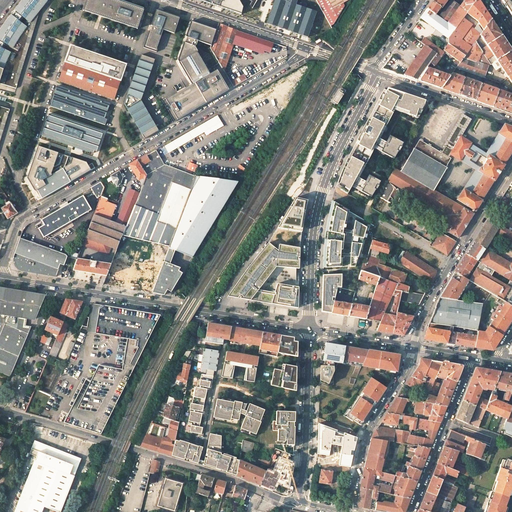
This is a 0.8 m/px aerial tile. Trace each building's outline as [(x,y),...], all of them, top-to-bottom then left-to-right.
[(0,83),(16,88),(17,84),(14,83),(35,17),(47,0),(23,0),(15,10),(16,11),(12,16),(11,15),(7,21),(3,27),(0,31),(0,83)] [(86,0),(83,10),(84,11),(84,10),(137,27),(137,28),(138,29),(144,9),(116,0),(86,0)] [(199,0),(218,6),(241,14),(242,8),(238,0),(199,0)] [(248,0),(252,2),(250,5),(252,8),(257,0),(248,0)] [(274,0),(266,23),(308,37),(317,12),(296,5),(297,0),(274,0)] [(333,24),(344,6),(343,3),(333,9),(328,0),(317,0),(316,0),(330,26),(333,24)] [(348,0),(328,0),(333,9),(343,3),(348,0)] [(491,20),(478,0),(476,0),(466,13),(478,21),(483,30),(491,20)] [(511,0),(502,0),(511,16),(511,0)] [(179,17),(157,10),(156,10),(151,25),(153,26),(151,31),(149,31),(143,48),(157,52),(162,35),(161,34),(163,29),(173,33),(174,33),(179,18),(179,17)] [(472,25),(463,18),(455,28),(451,34),(460,40),(470,26),(472,25)] [(502,36),(491,20),(483,30),(480,35),(487,45),(502,36)] [(184,116),(230,89),(218,70),(212,73),(198,49),(196,46),(198,41),(211,45),(217,30),(215,30),(216,29),(193,21),(187,37),(189,38),(187,43),(186,42),(179,60),(193,84),(172,97),(184,116)] [(211,45),(211,47),(224,70),(226,66),(233,44),(234,41),(237,30),(219,24),(217,30),(211,45)] [(479,36),(470,26),(460,40),(451,34),(448,39),(448,44),(465,56),(475,41),(479,36)] [(237,30),(234,41),(265,51),(269,53),(273,43),(237,30)] [(511,51),(502,36),(487,45),(493,55),(497,61),(511,51)] [(444,53),(424,38),(421,42),(438,54),(441,57),(444,53)] [(264,54),(265,51),(234,41),(233,44),(264,54)] [(481,50),(475,41),(465,56),(464,57),(487,66),(490,64),(487,59),(481,50)] [(465,56),(448,44),(447,45),(443,50),(456,60),(460,63),(464,57),(465,56)] [(493,55),(487,45),(481,50),(487,59),(493,55)] [(71,47),(66,62),(120,81),(125,65),(71,47)] [(511,74),(511,51),(497,61),(501,67),(508,77),(511,74)] [(441,57),(438,54),(431,63),(434,66),(441,57)] [(155,59),(141,55),(139,60),(142,60),(140,64),(147,67),(146,69),(137,66),(127,95),(129,96),(127,104),(129,107),(127,108),(139,128),(146,124),(148,126),(142,130),(144,133),(142,134),(145,139),(146,138),(145,138),(158,131),(159,131),(141,100),(155,59)] [(487,66),(464,57),(460,63),(456,67),(467,71),(483,77),(484,73),(487,66)] [(139,60),(137,66),(146,69),(147,67),(140,64),(142,60),(139,60)] [(460,63),(456,60),(448,70),(447,69),(444,73),(449,77),(452,74),(456,67),(460,63)] [(501,67),(497,61),(492,64),(496,70),(501,67)] [(66,62),(59,81),(114,99),(120,81),(66,62)] [(444,73),(434,66),(431,63),(418,80),(441,89),(449,77),(444,73)] [(244,74),(231,82),(234,87),(247,79),(244,74)] [(464,78),(452,74),(449,77),(441,89),(452,92),(458,95),(464,78)] [(481,84),(464,78),(458,95),(475,101),(481,84)] [(498,90),(481,84),(475,101),(492,107),(498,90)] [(57,86),(50,106),(105,125),(107,119),(105,119),(108,110),(110,104),(57,86)] [(344,167),(336,187),(348,194),(352,187),(371,197),(381,181),(369,174),(365,182),(358,178),(374,149),(395,160),(405,142),(390,135),(385,142),(379,139),(395,110),(418,118),(428,101),(418,98),(385,87),(380,96),(364,127),(350,154),(344,167)] [(341,88),(333,101),(337,104),(346,91),(341,88)] [(511,95),(498,90),(492,107),(511,114),(511,111),(511,95)] [(233,113),(256,104),(253,97),(230,106),(233,113)] [(439,141),(455,110),(449,107),(448,109),(439,105),(427,130),(433,134),(432,137),(439,141)] [(0,129),(5,113),(8,114),(10,109),(0,106),(0,129)] [(108,131),(49,110),(40,138),(99,158),(108,131)] [(471,119),(462,114),(443,146),(445,147),(441,153),(419,140),(414,149),(413,149),(400,171),(434,191),(447,168),(445,168),(451,158),(449,158),(451,155),(450,155),(461,136),(471,119)] [(139,128),(142,134),(144,133),(142,130),(148,126),(146,124),(139,128)] [(511,126),(504,124),(498,134),(506,139),(493,158),(488,154),(486,158),(487,159),(485,162),(484,165),(481,169),(480,168),(478,171),(483,174),(471,193),(463,189),(456,200),(472,209),(471,211),(473,212),(474,210),(475,211),(482,201),(482,200),(494,181),(505,165),(504,165),(511,152),(511,126)] [(471,143),(469,147),(475,151),(478,153),(486,158),(488,154),(493,158),(506,139),(498,134),(486,153),(471,143)] [(472,143),(461,136),(450,155),(451,155),(460,161),(461,160),(463,157),(469,161),(475,151),(469,147),(471,143),(472,143)] [(73,163),(77,154),(40,141),(29,179),(33,186),(63,169),(73,163)] [(164,164),(156,150),(147,155),(149,158),(148,159),(149,161),(155,171),(161,173),(160,178),(172,182),(191,190),(196,177),(164,164)] [(478,153),(475,151),(469,161),(472,163),(478,153)] [(63,169),(71,182),(96,168),(98,163),(77,154),(73,163),(63,169)] [(141,166),(149,161),(148,159),(149,158),(147,155),(146,155),(137,161),(141,166)] [(469,161),(463,157),(461,160),(478,171),(480,168),(472,163),(469,161)] [(137,161),(130,165),(133,170),(142,185),(144,180),(146,175),(143,169),(141,167),(141,166),(137,161)] [(155,171),(149,161),(141,166),(141,167),(142,168),(143,169),(146,175),(144,180),(142,185),(139,193),(137,199),(149,205),(161,209),(172,182),(160,178),(161,173),(155,171)] [(380,193),(378,196),(380,197),(386,201),(389,195),(396,201),(398,197),(398,192),(395,188),(393,186),(390,184),(391,182),(447,215),(440,227),(458,238),(466,226),(474,214),(434,191),(400,171),(395,168),(393,171),(389,177),(385,185),(382,190),(380,193)] [(63,169),(33,186),(41,199),(71,182),(63,169)] [(119,171),(110,176),(117,187),(121,184),(123,178),(119,171)] [(169,246),(169,248),(175,251),(184,254),(192,257),(238,182),(236,182),(196,176),(196,177),(191,190),(175,230),(169,246)] [(100,182),(91,188),(95,195),(97,198),(101,195),(104,188),(100,182)] [(191,190),(172,182),(161,209),(149,205),(147,210),(159,215),(156,222),(159,223),(171,228),(175,230),(191,190)] [(130,189),(119,217),(128,221),(137,199),(139,193),(130,189)] [(61,209),(41,220),(45,225),(39,228),(44,237),(46,236),(87,212),(88,213),(89,211),(90,208),(89,207),(83,196),(68,204),(61,209)] [(101,197),(94,214),(100,217),(106,202),(107,199),(101,197)] [(279,305),(298,308),(299,303),(299,282),(299,272),(300,269),(300,246),(301,237),(301,234),(303,225),(304,215),(306,209),(308,201),(299,199),(295,198),(289,207),(268,242),(249,265),(227,296),(230,297),(256,301),(279,305)] [(128,221),(122,235),(136,238),(147,210),(149,205),(137,200),(137,199),(128,221)] [(6,205),(1,208),(8,219),(17,213),(10,202),(9,200),(6,202),(7,203),(6,204),(6,205)] [(324,249),(324,267),(342,267),(342,258),(340,258),(340,250),(342,250),(344,235),(341,233),(342,227),(345,227),(348,210),(332,201),(330,210),(328,216),(327,223),(325,234),(325,240),(324,249)] [(106,202),(100,217),(109,220),(115,205),(106,202)] [(147,210),(136,238),(149,241),(156,222),(159,215),(147,210)] [(94,214),(85,238),(111,248),(116,250),(122,235),(128,221),(119,217),(117,223),(109,220),(100,217),(94,214)] [(477,261),(480,262),(494,271),(510,280),(511,281),(511,232),(502,226),(488,219),(474,242),(466,254),(477,261)] [(367,227),(355,220),(352,236),(351,253),(350,267),(355,266),(367,227)] [(156,222),(149,241),(163,245),(169,246),(175,230),(171,228),(159,223),(156,222)] [(456,241),(441,232),(433,244),(449,253),(456,241)] [(66,254),(20,238),(13,258),(14,258),(14,259),(15,262),(16,263),(17,265),(19,268),(21,269),(23,271),(25,272),(28,272),(56,277),(60,264),(64,265),(68,256),(66,254)] [(85,238),(82,245),(108,255),(111,248),(85,238)] [(390,246),(372,240),(370,248),(378,251),(387,254),(390,246)] [(175,251),(169,248),(164,261),(170,264),(175,251)] [(378,251),(370,248),(368,254),(375,257),(378,251)] [(437,271),(406,252),(399,262),(431,282),(437,271)] [(375,257),(368,254),(366,261),(383,267),(385,261),(375,257)] [(477,261),(466,254),(455,272),(465,278),(477,261)] [(74,267),(73,270),(106,276),(111,265),(106,264),(77,259),(74,267)] [(137,290),(152,293),(161,269),(114,261),(113,265),(111,265),(106,276),(111,276),(110,279),(137,284),(135,290),(137,290)] [(170,264),(164,261),(161,269),(152,293),(164,295),(178,271),(180,268),(170,264)] [(383,267),(366,261),(365,264),(363,264),(361,270),(379,277),(398,283),(402,285),(403,283),(405,275),(383,267)] [(494,271),(480,262),(476,268),(491,276),(494,271)] [(199,266),(196,271),(202,275),(205,270),(199,266)] [(507,303),(511,295),(511,288),(507,286),(491,276),(476,268),(468,280),(469,280),(504,300),(505,301),(507,303)] [(379,277),(361,270),(358,279),(376,285),(379,277)] [(182,273),(178,271),(164,295),(168,296),(182,273)] [(465,278),(455,272),(439,298),(457,301),(469,280),(468,280),(465,278)] [(326,312),(331,313),(334,301),(337,287),(344,289),(344,274),(323,275),(323,285),(322,312),(326,312)] [(373,294),(372,299),(369,307),(365,319),(381,322),(382,317),(384,314),(392,296),(395,290),(398,283),(379,277),(376,285),(373,294)] [(402,285),(398,283),(395,290),(401,291),(408,293),(409,287),(405,286),(402,285)] [(0,288),(0,312),(28,316),(33,319),(42,297),(44,296),(0,288)] [(399,304),(399,301),(401,291),(395,290),(392,296),(395,296),(390,316),(390,319),(395,320),(397,313),(398,307),(399,304)] [(408,293),(401,291),(399,301),(419,304),(424,296),(408,293)] [(15,294),(0,292),(0,373),(9,377),(18,358),(0,350),(0,340),(8,323),(16,305),(11,303),(12,299),(15,294)] [(19,355),(31,327),(27,325),(27,316),(33,319),(42,297),(21,295),(16,305),(8,323),(0,340),(0,350),(18,358),(19,355)] [(457,301),(439,298),(429,323),(449,326),(463,328),(473,330),(477,330),(482,304),(457,301)] [(73,300),(66,299),(60,313),(61,313),(66,315),(73,300)] [(82,302),(73,300),(66,315),(75,319),(82,302)] [(351,304),(334,301),(331,313),(344,316),(348,316),(351,304)] [(499,306),(491,319),(493,320),(492,321),(484,332),(477,331),(476,336),(474,348),(488,350),(495,347),(511,323),(511,320),(511,306),(507,303),(505,301),(502,305),(503,306),(502,308),(499,306)] [(96,304),(91,303),(88,317),(87,327),(86,332),(91,333),(95,333),(99,309),(99,308),(100,307),(101,306),(102,306),(103,306),(104,306),(100,305),(96,304)] [(369,307),(351,304),(348,316),(365,319),(369,307)] [(99,309),(95,333),(127,339),(122,369),(98,365),(90,381),(86,379),(72,406),(77,409),(73,416),(68,413),(64,423),(101,434),(120,400),(160,315),(139,311),(104,306),(103,306),(102,306),(101,306),(100,307),(99,308),(99,309)] [(413,317),(397,313),(395,320),(394,324),(392,333),(403,335),(403,328),(407,329),(413,317)] [(63,322),(51,317),(45,330),(57,336),(63,322)] [(67,324),(63,322),(57,336),(49,355),(49,356),(55,359),(66,333),(64,332),(67,324)] [(394,324),(381,322),(377,331),(392,333),(394,324)] [(231,327),(208,323),(205,342),(223,345),(223,339),(229,340),(231,327)] [(458,328),(449,326),(449,330),(448,331),(446,343),(455,344),(457,333),(458,328)] [(263,332),(231,327),(229,340),(260,346),(263,332)] [(436,330),(427,328),(424,339),(446,343),(448,331),(436,330)] [(281,335),(263,332),(260,346),(260,350),(267,351),(272,352),(274,352),(278,353),(281,335)] [(462,334),(457,333),(455,344),(474,348),(476,336),(474,336),(470,335),(466,334),(465,334),(462,334)] [(281,335),(278,353),(283,354),(283,352),(290,353),(290,355),(297,356),(297,342),(294,341),(294,337),(281,335)] [(74,343),(71,341),(66,354),(69,355),(74,343)] [(342,364),(343,360),(345,346),(326,343),(322,361),(324,361),(335,363),(342,364)] [(343,360),(362,364),(367,351),(345,346),(343,360)] [(218,351),(204,348),(200,369),(207,370),(206,375),(213,376),(214,371),(216,371),(217,367),(215,367),(216,364),(217,365),(218,360),(216,360),(217,358),(218,358),(219,354),(217,353),(218,351)] [(379,352),(368,350),(367,351),(362,364),(361,366),(396,372),(399,355),(379,352)] [(258,357),(226,352),(225,361),(227,361),(227,363),(224,362),(221,377),(229,378),(232,368),(233,364),(230,363),(230,362),(251,365),(251,367),(247,366),(247,370),(246,381),(254,382),(256,368),(254,367),(254,366),(257,366),(258,357)] [(436,376),(442,362),(420,359),(420,365),(411,377),(423,382),(432,386),(434,382),(436,376)] [(185,363),(184,363),(183,368),(190,369),(191,361),(186,360),(185,363)] [(232,368),(229,378),(232,379),(234,366),(246,368),(244,380),(246,381),(247,370),(247,366),(251,367),(251,365),(230,362),(230,363),(233,364),(232,368)] [(452,364),(442,362),(436,376),(446,378),(452,364)] [(283,370),(274,369),(273,375),(274,375),(274,377),(272,377),(271,385),(296,390),(296,366),(285,364),(283,370)] [(462,366),(452,364),(446,378),(456,382),(462,366)] [(327,384),(335,366),(323,366),(320,366),(320,382),(327,384)] [(190,369),(183,368),(182,373),(175,371),(172,377),(177,379),(187,383),(187,379),(189,372),(190,369)] [(500,372),(476,368),(462,400),(475,405),(482,388),(485,389),(485,390),(486,390),(486,389),(492,390),(500,372)] [(511,373),(500,372),(492,390),(496,391),(497,388),(506,391),(503,399),(507,401),(510,394),(511,394),(511,373)] [(213,376),(206,375),(201,374),(199,386),(211,388),(213,376)] [(423,382),(411,377),(406,385),(415,389),(416,387),(417,388),(418,385),(421,386),(423,382)] [(456,382),(446,378),(437,398),(434,397),(427,395),(424,402),(425,402),(446,406),(456,382)] [(358,401),(347,418),(353,422),(354,421),(360,426),(364,421),(386,388),(372,379),(368,385),(367,384),(361,393),(363,394),(360,398),(363,400),(361,403),(358,401)] [(432,386),(423,382),(421,386),(420,388),(424,390),(419,401),(424,402),(427,395),(432,386)] [(439,384),(434,382),(432,386),(427,395),(434,397),(439,384)] [(189,409),(202,412),(207,389),(195,386),(192,403),(191,403),(189,409)] [(496,391),(492,390),(490,397),(488,402),(485,410),(501,416),(506,419),(511,406),(506,404),(495,400),(497,393),(496,391)] [(167,403),(162,416),(163,417),(174,421),(179,407),(182,408),(183,402),(169,397),(167,403)] [(405,399),(397,397),(387,413),(399,415),(405,401),(407,401),(409,401),(409,400),(409,399),(405,399)] [(486,401),(481,398),(477,406),(478,407),(485,410),(488,402),(486,401)] [(217,399),(214,415),(231,418),(239,420),(240,413),(240,411),(242,403),(237,402),(237,403),(217,399)] [(475,405),(462,400),(455,418),(467,423),(473,409),(475,405)] [(414,413),(423,414),(425,402),(424,402),(419,401),(417,401),(414,413)] [(428,420),(440,423),(446,406),(425,402),(423,414),(430,415),(428,420)] [(245,416),(240,428),(256,434),(261,422),(260,421),(265,410),(249,404),(248,406),(246,411),(244,410),(243,412),(240,411),(240,413),(245,416)] [(485,410),(478,407),(476,411),(470,424),(476,427),(478,427),(484,412),(485,410)] [(199,427),(202,413),(190,411),(188,423),(191,423),(190,432),(201,434),(203,427),(199,427)] [(286,445),(294,445),(294,426),(294,422),(295,412),(276,411),(276,421),(273,421),(272,431),(278,431),(277,441),(285,442),(285,440),(286,440),(286,445)] [(399,415),(387,413),(381,422),(397,425),(399,415)] [(405,416),(403,416),(402,423),(410,425),(409,429),(411,429),(415,430),(415,427),(417,418),(411,417),(405,416)] [(168,428),(177,431),(179,422),(174,421),(163,417),(163,418),(162,422),(168,424),(167,428),(168,428)] [(413,436),(410,435),(407,444),(408,444),(418,446),(430,448),(434,439),(436,431),(440,423),(428,420),(422,419),(417,418),(415,427),(429,430),(427,439),(416,437),(413,436)] [(511,424),(506,422),(503,430),(506,431),(505,434),(511,437),(511,424)] [(162,440),(161,443),(161,444),(159,452),(172,455),(174,443),(177,431),(168,428),(165,427),(162,440)] [(394,430),(378,427),(371,437),(371,438),(378,439),(388,441),(392,442),(394,430)] [(410,433),(394,430),(392,442),(407,444),(410,435),(410,433)] [(466,436),(451,430),(447,439),(463,445),(464,440),(466,436)] [(346,433),(332,431),(328,458),(342,460),(346,433)] [(204,461),(203,465),(237,475),(239,460),(236,459),(236,457),(223,453),(223,455),(221,454),(221,453),(221,452),(221,436),(210,433),(206,452),(207,452),(205,456),(204,461)] [(381,472),(388,441),(378,439),(371,438),(364,467),(371,469),(381,472)] [(161,444),(144,439),(141,446),(143,447),(159,452),(161,444)] [(485,444),(471,439),(470,442),(465,454),(479,458),(485,444)] [(81,459),(35,440),(31,449),(38,451),(36,456),(35,461),(14,511),(41,511),(44,507),(57,511),(60,511),(75,476),(74,476),(81,459)] [(175,443),(174,443),(172,455),(198,463),(199,459),(203,447),(179,440),(179,441),(176,440),(175,443)] [(254,443),(243,440),(242,443),(241,450),(251,454),(252,448),(254,443)] [(464,447),(447,440),(444,447),(458,451),(462,452),(464,447)] [(430,448),(418,446),(416,450),(414,455),(425,460),(430,448)] [(458,451),(444,447),(440,457),(454,462),(458,451)] [(425,460),(414,455),(413,457),(411,462),(410,466),(421,471),(425,460)] [(281,459),(274,456),(272,461),(271,461),(270,462),(271,463),(266,475),(272,478),(277,468),(281,459)] [(454,462),(440,457),(437,463),(451,469),(454,462)] [(511,460),(506,458),(505,460),(503,459),(496,481),(497,482),(494,492),(508,496),(509,497),(511,488),(510,488),(511,483),(511,460)] [(160,461),(153,460),(152,466),(150,472),(155,474),(156,474),(157,473),(160,461)] [(266,471),(239,460),(237,475),(260,485),(265,475),(266,471)] [(405,464),(400,462),(397,470),(403,473),(406,464),(405,464)] [(451,469),(437,463),(432,476),(442,480),(446,473),(456,477),(458,472),(454,470),(451,469)] [(470,471),(456,465),(454,470),(458,472),(468,476),(470,471)] [(421,471),(410,466),(407,474),(403,473),(401,477),(417,481),(421,471)] [(371,469),(364,467),(362,476),(375,479),(393,484),(395,475),(381,472),(371,469)] [(332,471),(321,469),(319,482),(331,484),(332,471)] [(214,478),(201,475),(195,493),(208,497),(210,491),(208,490),(208,491),(204,490),(202,489),(204,485),(211,487),(214,478)] [(266,475),(265,475),(260,485),(268,488),(272,478),(266,475)] [(410,499),(417,481),(401,477),(395,475),(393,484),(392,488),(391,494),(397,496),(410,499)] [(375,479),(362,476),(360,487),(374,490),(380,492),(391,494),(392,488),(380,485),(380,486),(374,484),(375,479)] [(436,495),(442,480),(432,476),(426,492),(436,495)] [(183,483),(165,478),(157,506),(175,511),(183,483)] [(226,482),(217,479),(213,491),(215,491),(223,494),(226,482)] [(448,511),(452,502),(455,495),(458,486),(453,485),(443,480),(442,480),(436,495),(429,511),(448,511)] [(247,490),(235,485),(233,495),(244,499),(246,494),(247,490)] [(374,490),(360,487),(357,507),(375,510),(377,502),(378,498),(373,496),(374,490)] [(426,492),(419,509),(429,511),(436,495),(426,492)] [(503,511),(505,506),(504,506),(508,496),(494,492),(490,501),(489,501),(486,508),(488,509),(487,511),(503,511)] [(397,496),(395,504),(385,502),(381,503),(377,502),(375,510),(383,511),(404,511),(410,499),(397,496)]
